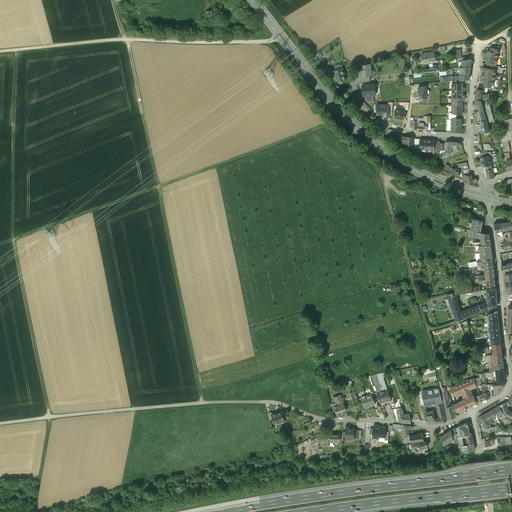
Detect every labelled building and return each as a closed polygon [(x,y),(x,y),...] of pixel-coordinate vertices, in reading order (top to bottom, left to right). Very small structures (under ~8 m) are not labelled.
[(433,52),(422,54),(424,63),(435,61),(433,52)] [(370,64),(360,65),(361,76),(363,76),(369,75),(370,75),(370,71),(371,70),(370,64)] [(343,69),(331,72),(335,81),(345,79),(343,69)] [(363,96),(365,96),(373,95),(376,95),(374,84),(362,85),(363,96)] [(426,86),(418,87),(419,98),(427,97),(427,94),(430,93),(429,90),(427,90),(426,86)] [(478,89),(477,89),(476,99),(481,99),(488,98),(489,98),(489,94),(484,94),(481,94),(482,90),(478,89)] [(493,114),(488,98),(481,99),(486,116),(493,114)] [(486,116),(481,99),(476,99),(475,105),(476,105),(476,109),(479,108),(482,121),(487,120),(486,116)] [(462,105),(452,104),(452,113),(456,113),(462,113),(462,105)] [(388,105),(377,105),(377,114),(382,114),(382,116),(383,116),(383,117),(388,117),(389,109),(389,105),(388,105)] [(405,111),(395,109),(394,118),(404,119),(405,111)] [(511,118),(497,121),(502,141),(508,140),(511,139),(511,118)] [(452,119),(451,119),(451,130),(461,131),(462,119),(456,119),(452,119)] [(489,131),(487,120),(482,121),(483,125),(481,125),(483,132),(489,131)] [(413,137),(403,136),(400,136),(399,141),(402,141),(402,142),(406,143),(405,145),(406,146),(413,146),(413,137)] [(427,140),(420,139),(419,149),(426,150),(427,140)] [(435,140),(427,140),(426,150),(434,150),(434,149),(435,141),(435,140)] [(508,140),(502,141),(504,153),(509,152),(510,152),(508,140)] [(449,143),(448,143),(446,143),(445,150),(445,152),(451,153),(451,150),(452,150),(458,147),(458,146),(459,146),(460,145),(460,144),(460,143),(459,142),(458,142),(457,142),(456,143),(452,143),(452,142),(451,142),(450,142),(449,142),(449,143)] [(483,157),(480,157),(482,166),(484,166),(491,164),(489,156),(489,155),(483,157)] [(491,164),(484,166),(487,174),(493,173),(497,172),(496,168),(492,169),(491,164)] [(458,171),(451,168),(449,172),(459,176),(458,172),(458,171)] [(469,175),(469,173),(464,174),(462,174),(463,181),(467,181),(468,184),(477,182),(477,178),(472,179),(471,175),(469,175)] [(483,220),(472,219),(472,223),(473,223),(471,230),(470,230),(481,232),(483,220)] [(511,225),(511,221),(501,223),(502,231),(511,228),(511,225)] [(501,223),(494,224),(494,228),(495,232),(498,231),(502,231),(501,223)] [(481,232),(470,230),(470,234),(477,235),(480,235),(481,241),(490,240),(489,233),(481,232)] [(511,239),(506,240),(503,240),(504,250),(511,248),(511,239)] [(492,252),(480,253),(481,260),(492,258),(492,252)] [(511,262),(506,264),(506,262),(501,264),(502,271),(511,268),(511,262)] [(494,271),(485,272),(485,276),(484,276),(483,275),(479,276),(479,279),(495,278),(494,271)] [(495,278),(479,279),(479,283),(485,283),(485,281),(486,281),(486,285),(487,286),(496,285),(495,278)] [(480,286),(472,287),(472,285),(459,286),(459,285),(455,285),(456,292),(456,293),(457,293),(460,293),(480,290),(480,286)] [(456,292),(446,294),(450,305),(451,304),(457,320),(463,318),(461,313),(461,312),(457,302),(457,293),(456,293),(456,292)] [(496,293),(487,294),(487,300),(488,300),(488,307),(497,305),(496,293)] [(480,305),(479,305),(482,310),(488,307),(488,300),(487,300),(488,302),(480,305)] [(479,304),(461,312),(461,313),(463,318),(482,310),(479,305),(480,305),(479,304)] [(496,311),(487,315),(487,319),(498,318),(497,316),(498,316),(496,311)] [(501,343),(492,343),(493,354),(502,354),(501,343)] [(493,354),(491,354),(491,357),(492,357),(492,359),(492,360),(492,363),(503,362),(502,354),(493,354)] [(492,363),(489,363),(490,371),(504,369),(503,362),(492,363)] [(490,371),(482,372),(482,375),(483,377),(482,377),(483,377),(486,377),(490,376),(491,379),(495,379),(496,380),(497,380),(497,381),(505,380),(504,369),(490,371)] [(435,371),(431,372),(431,370),(428,371),(428,373),(429,375),(430,380),(437,379),(435,371)] [(386,371),(376,373),(377,373),(382,390),(387,389),(383,377),(387,376),(386,371)] [(486,377),(483,377),(482,377),(483,377),(482,375),(482,372),(479,373),(480,378),(481,385),(481,386),(487,385),(486,380),(485,380),(484,380),(484,379),(486,379),(486,377)] [(382,390),(377,373),(376,373),(371,375),(377,392),(382,390)] [(465,400),(458,403),(460,410),(465,408),(476,403),(470,389),(477,386),(475,378),(474,377),(451,387),(453,396),(462,392),(465,400)] [(490,398),(487,385),(481,386),(483,394),(484,400),(490,398)] [(504,385),(490,385),(492,397),(500,393),(501,391),(503,389),(504,388),(504,385)] [(439,387),(422,391),(425,405),(436,403),(442,402),(441,398),(439,387)] [(391,399),(387,389),(382,390),(386,401),(391,399)] [(377,392),(380,403),(386,401),(382,390),(377,392)] [(449,406),(447,392),(442,392),(448,420),(456,418),(454,412),(452,405),(449,406)] [(371,394),(366,396),(370,406),(375,404),(371,394)] [(478,403),(484,400),(483,394),(476,396),(478,403)] [(338,404),(332,407),(336,415),(346,411),(339,395),(333,397),(334,401),(336,400),(338,404)] [(370,406),(366,396),(361,398),(365,408),(370,406)] [(458,403),(452,405),(454,412),(460,410),(458,403)] [(505,404),(500,406),(503,414),(506,417),(507,416),(511,419),(511,412),(509,411),(505,404)] [(499,407),(494,410),(498,417),(503,414),(499,407)] [(443,408),(437,409),(439,418),(440,424),(446,422),(443,408)] [(403,416),(403,418),(402,419),(402,424),(411,424),(410,418),(413,417),(412,416),(411,410),(407,411),(408,415),(403,416)] [(498,419),(493,410),(485,415),(491,428),(494,427),(499,426),(501,425),(498,419)] [(271,414),(272,419),(274,425),(284,422),(281,411),(271,414)] [(432,412),(425,414),(428,424),(434,424),(436,424),(435,419),(434,419),(432,412)] [(491,428),(485,415),(480,418),(477,420),(477,421),(477,422),(479,425),(483,423),(486,429),(487,430),(491,428)] [(455,429),(456,438),(457,438),(461,437),(465,436),(470,435),(468,425),(465,424),(455,429)] [(385,429),(373,428),(373,430),(373,436),(372,441),(378,441),(378,439),(384,439),(385,433),(385,429)] [(354,430),(346,429),(346,433),(346,439),(353,440),(354,431),(354,430)] [(451,431),(441,438),(444,446),(453,441),(451,431)] [(340,435),(330,435),(330,443),(339,444),(340,435)] [(465,436),(467,446),(473,444),(471,435),(470,435),(465,436)] [(511,438),(499,439),(500,446),(511,445),(511,438)] [(425,443),(412,445),(414,450),(418,449),(419,452),(427,448),(425,443)] [(467,446),(461,447),(462,454),(474,451),(473,444),(467,446)]
